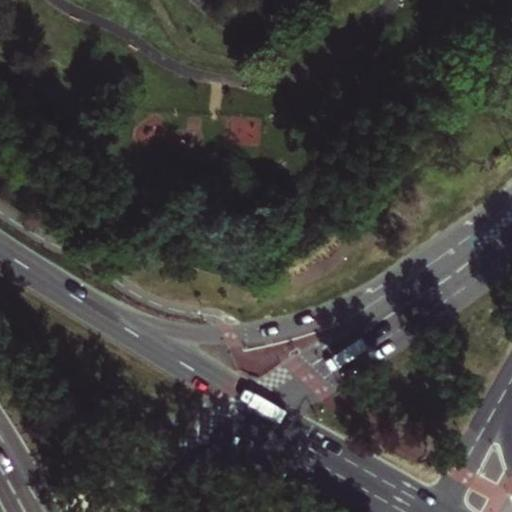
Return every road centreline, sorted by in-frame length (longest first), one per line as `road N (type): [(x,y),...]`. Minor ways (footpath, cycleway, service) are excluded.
road 1 (trunk): [(511,217),(382,292),(305,325),(229,336),(123,329)]
road 2 (primary): [(511,245),(446,299),(255,408)]
road 3 (trunk): [(427,511),(255,408)]
road 4 (trunk): [(255,408),(123,329)]
road 5 (trunk): [(255,408),(188,454),(145,511)]
road 6 (primary): [(440,511),(511,382)]
road 7 (trunk): [(123,329),(0,251)]
